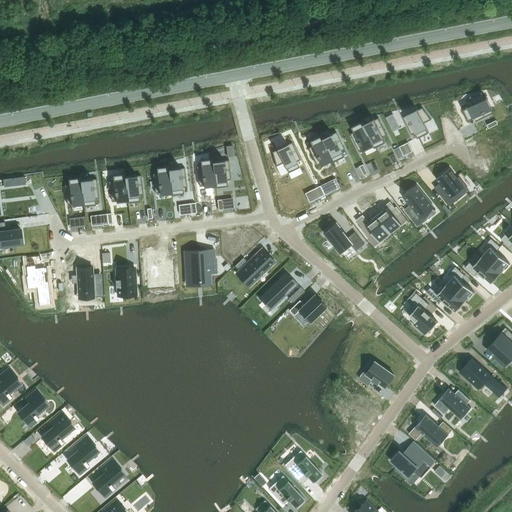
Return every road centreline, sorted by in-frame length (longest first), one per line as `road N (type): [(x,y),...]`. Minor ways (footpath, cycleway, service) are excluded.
road 1 (track): [(0,77),(434,0)]
road 2 (secondary): [(511,23),(232,76)]
road 3 (secondary): [(232,76),(0,120)]
road 4 (residential): [(271,218),(61,243)]
road 5 (residential): [(284,230),(472,137)]
road 6 (residential): [(428,364),(284,230)]
road 7 (residential): [(324,511),(428,364)]
road 8 (residential): [(271,218),(232,76)]
